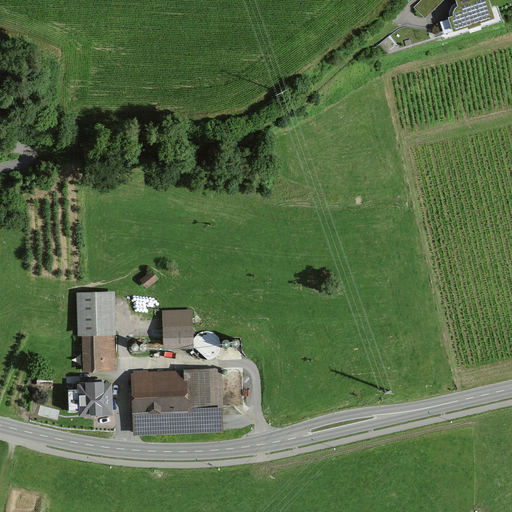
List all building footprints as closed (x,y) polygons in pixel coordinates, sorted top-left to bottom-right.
[(484,0),(454,0),(458,9),(448,20),(453,35),(467,31),(468,34),(481,30),(480,27),(494,23),(488,0),(485,1),(484,0)] [(158,277),(151,269),(141,278),(147,286),(158,277)] [(115,290),(77,290),(78,333),(82,333),(83,370),(116,370),(115,290)] [(192,308),(163,309),(163,344),(193,343),(192,308)] [(217,343),(196,345),(197,357),(212,356),(211,349),(217,348),(217,343)] [(222,369),(131,372),(133,432),(224,429),(222,369)] [(111,384),(78,384),(79,414),(112,413),(111,384)]
